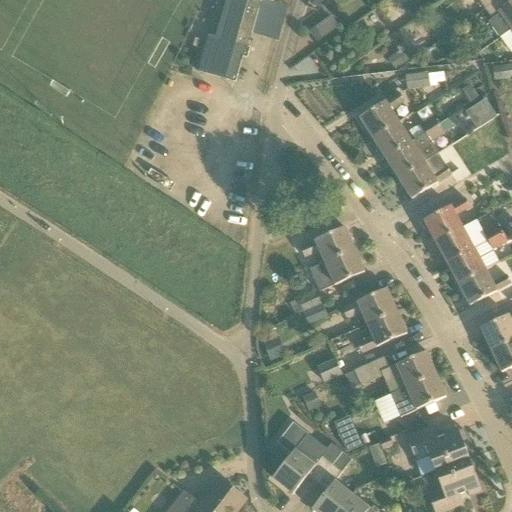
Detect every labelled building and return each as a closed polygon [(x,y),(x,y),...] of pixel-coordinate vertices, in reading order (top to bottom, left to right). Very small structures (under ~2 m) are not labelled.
[(232,7),(223,40),(208,36),(198,73),(236,83),(243,58),(248,59),(252,43),(250,42),(252,34),(264,38),(267,26),(256,22),(261,0),(264,0),(273,3),(274,0),(226,0),(225,6),(232,7)] [(478,0),(486,10),(500,0),(478,0)] [(511,30),(511,0),(500,0),(486,10),(493,20),(489,23),(500,39),(511,30)] [(312,29),(320,41),(340,28),(332,16),(312,29)] [(398,54),(388,60),(396,71),(405,64),(398,54)] [(511,66),(493,69),(495,82),(511,79),(511,66)] [(408,91),(430,88),(429,74),(406,77),(408,91)] [(373,139),(399,123),(391,111),(405,102),(400,94),(386,103),(360,119),(373,139)] [(466,113),(477,131),(497,118),(486,100),(466,113)] [(435,117),(420,126),(409,133),(414,142),(440,126),(435,118),(435,117)] [(431,143),(452,129),(447,121),(440,126),(414,142),(412,144),(386,160),(399,180),(425,164),(424,163),(438,154),(431,143)] [(386,160),(412,144),(399,123),(373,139),(386,160)] [(503,158),(495,145),(465,165),(472,176),(503,158)] [(452,176),(447,167),(438,154),(424,163),(425,164),(399,180),(412,201),(438,185),(438,184),(452,176)] [(436,244),(463,229),(456,216),(471,209),(466,200),(452,208),(451,208),(425,222),(436,244)] [(489,243),(503,235),(499,226),(484,234),(489,243)] [(326,265),(355,251),(345,229),(316,242),(301,249),(305,259),(320,252),(326,265)] [(475,251),(474,250),(463,229),(436,244),(448,265),(475,251)] [(503,235),(489,243),(493,250),(508,242),(503,235)] [(293,244),(272,250),(274,258),(296,251),(293,244)] [(355,251),(326,265),(331,277),(316,283),(320,293),(335,287),(336,287),(365,274),(355,251)] [(448,265),(459,286),(486,272),(475,251),(448,265)] [(486,272),(459,286),(471,308),(498,293),(497,293),(511,285),(507,276),(493,284),(486,272)] [(368,326),(397,312),(387,290),(358,304),(343,311),(347,321),(362,314),(368,326)] [(304,314),(323,306),(318,293),(298,302),(304,314)] [(323,306),(304,314),(309,326),(328,318),(323,306)] [(397,312),(368,326),(373,338),(358,345),(363,355),(378,348),(378,349),(408,335),(397,312)] [(492,352),(511,342),(511,315),(509,317),(509,316),(481,329),(492,352)] [(263,344),(271,362),(287,356),(279,337),(263,344)] [(511,342),(492,352),(502,374),(511,369),(511,342)] [(386,358),(354,372),(361,386),(361,387),(384,377),(392,397),(436,375),(427,353),(397,366),(397,367),(391,370),(386,358)] [(343,375),(336,361),(318,369),(325,383),(343,375)] [(399,413),(402,418),(417,411),(447,398),(436,375),(392,397),(399,413)] [(302,398),(309,413),(321,408),(315,393),(302,398)] [(459,432),(439,440),(435,429),(407,439),(416,462),(430,457),(436,474),(469,460),(459,432)] [(318,485),(343,454),(332,445),(328,451),(309,436),(274,480),(294,496),(308,478),(318,485)] [(351,440),(343,444),(348,454),(363,447),(361,442),(351,440)] [(335,483),(343,473),(352,461),(343,454),(318,485),(327,493),(313,511),(314,511),(340,511),(353,497),(335,483)] [(469,460),(436,474),(442,489),(428,494),(434,511),(450,511),(464,507),(460,496),(480,488),(469,460)] [(385,493),(394,489),(389,477),(380,481),(385,493)] [(237,511),(246,501),(221,481),(201,506),(185,493),(170,511),(237,511)] [(372,511),(370,510),(353,497),(340,511),(372,511)]
